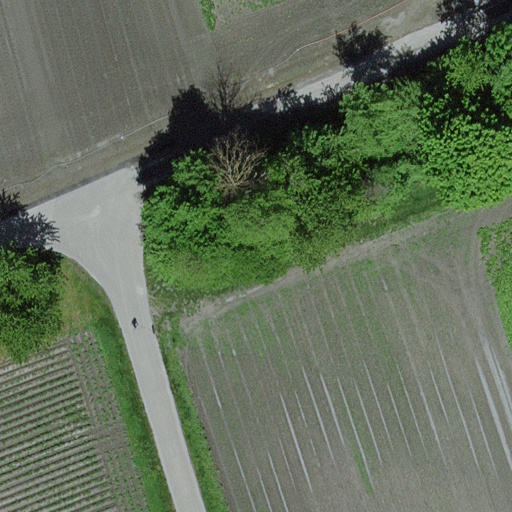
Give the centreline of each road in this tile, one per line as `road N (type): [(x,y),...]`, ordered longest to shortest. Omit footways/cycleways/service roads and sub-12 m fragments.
road 1 (track): [(511,14),(0,241)]
road 2 (track): [(110,196),(210,511)]
